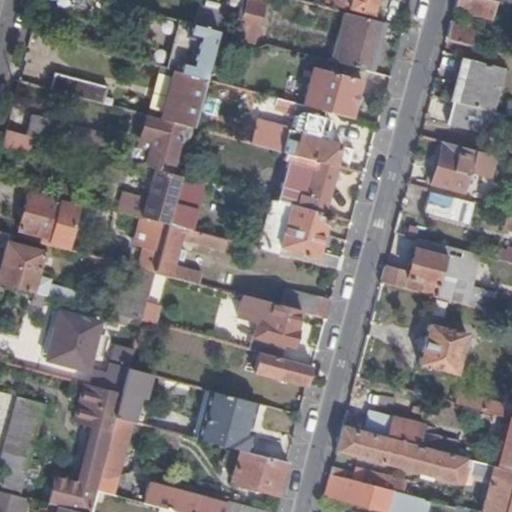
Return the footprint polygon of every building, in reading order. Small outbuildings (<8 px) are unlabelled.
[(91,0),(42,0),(39,11),(92,24),(98,2),(91,0)] [(227,0),(226,8),(239,11),(236,21),(241,23),(236,41),(254,45),(266,0),(227,0)] [(377,0),(339,0),(351,3),(349,10),(373,17),(377,0)] [(457,0),(455,12),(480,18),(484,0),(457,0)] [(485,0),(484,0),(480,18),(493,21),(498,4),(485,0)] [(195,27),(218,34),(223,19),(199,12),(195,27)] [(371,74),(384,26),(345,15),(332,64),(371,74)] [(195,27),(185,24),(181,23),(167,72),(206,82),(216,41),(218,34),(195,27)] [(477,31),(452,24),(447,42),(472,49),(477,31)] [(465,61),(453,104),(492,115),(504,72),(465,61)] [(201,97),(206,82),(167,72),(160,69),(147,118),(193,130),(197,113),(201,97)] [(306,108),(351,121),(362,82),(316,70),(306,108)] [(55,75),(50,93),(112,109),(114,101),(106,99),(108,89),(55,75)] [(201,97),(197,113),(205,116),(209,99),(201,97)] [(218,101),(209,99),(205,116),(214,118),(218,101)] [(294,114),(296,106),(276,101),(275,108),(294,114)] [(453,104),(452,104),(446,127),(486,139),(492,115),(453,104)] [(336,168),(347,171),(352,152),(344,150),(344,152),(341,151),(342,147),(325,143),(327,136),(319,134),(322,121),(322,120),(305,114),(304,115),(301,114),(298,116),(294,128),(295,132),(289,131),(287,137),(266,131),(263,142),(254,139),(252,146),(299,158),(336,168)] [(495,141),(501,117),(492,115),(486,139),(495,141)] [(155,173),(180,179),(193,130),(147,118),(141,139),(154,143),(151,152),(146,170),(155,173)] [(26,138),(33,140),(108,160),(114,141),(31,120),(26,138)] [(319,134),(327,136),(330,123),(322,121),(319,134)] [(7,134),(3,148),(29,155),(33,140),(26,138),(7,134)] [(138,149),(151,152),(154,143),(141,139),(138,149)] [(493,158),(476,154),(474,160),(441,151),(430,188),(465,196),(473,164),(490,169),(493,158)] [(321,216),(336,168),(299,158),(297,166),(308,170),(300,198),(289,194),(283,192),(280,205),(321,216)] [(308,170),(297,166),(289,194),(300,198),(308,170)] [(167,227),(180,179),(155,173),(147,203),(124,197),(119,215),(140,220),(167,227)] [(191,233),(204,185),(180,179),(167,227),(191,233)] [(474,205),(430,193),(425,213),(469,225),(474,205)] [(62,203),(30,195),(20,233),(51,241),(54,228),(63,230),(67,218),(58,215),(62,203)] [(339,272),(342,260),(320,254),(328,226),(329,226),(331,218),(321,216),(280,205),(264,201),(260,215),(265,216),(256,251),(339,272)] [(116,214),(96,208),(91,226),(111,232),(116,214)] [(511,214),(504,212),(502,218),(508,219),(506,227),(511,228),(511,214)] [(154,276),(167,227),(140,220),(133,246),(143,249),(137,271),(154,276)] [(224,254),(227,243),(191,233),(167,227),(154,276),(168,279),(209,289),(212,279),(174,268),(177,262),(183,263),(186,253),(179,251),(181,243),(224,254)] [(0,249),(5,251),(0,272),(0,287),(35,296),(45,299),(77,307),(80,295),(49,287),(50,282),(37,279),(42,260),(48,261),(49,256),(8,246),(10,237),(0,234),(0,249)] [(410,274),(386,268),(382,285),(493,313),(497,297),(471,290),(479,257),(419,242),(410,274)] [(499,252),(496,262),(511,265),(511,251),(507,251),(507,254),(499,252)] [(118,318),(142,324),(154,276),(137,271),(131,269),(118,318)] [(156,328),(168,279),(154,276),(142,324),(156,328)] [(326,321),(330,303),(286,292),(282,309),(301,314),(326,321)] [(45,299),(35,296),(31,308),(42,310),(45,299)] [(256,326),(262,303),(247,299),(241,321),(256,326)] [(301,314),(282,309),(262,303),(256,326),(249,352),(258,354),(281,360),(285,346),(292,349),(301,314)] [(100,326),(60,316),(48,362),(87,373),(100,326)] [(429,327),(418,366),(455,376),(466,337),(429,327)] [(129,372),(150,377),(156,356),(134,350),(129,372)] [(308,387),(313,369),(281,360),(258,354),(253,373),(308,387)] [(122,396),(129,372),(114,367),(107,392),(122,396)] [(144,405),(151,377),(150,377),(129,372),(122,396),(116,419),(132,424),(134,424),(138,403),(144,405)] [(71,511),(91,511),(96,493),(116,419),(122,396),(107,392),(86,386),(75,425),(93,430),(78,484),(74,499),(52,493),(49,506),(60,509),(71,511)] [(458,395),(455,406),(479,413),(482,401),(458,395)] [(293,445),(300,417),(235,399),(231,414),(264,422),(259,436),(293,445)] [(1,468),(27,475),(46,407),(19,400),(1,468)] [(511,409),(482,401),(479,413),(511,422),(511,421),(511,420),(511,409)] [(112,497),(132,424),(116,419),(96,493),(112,497)] [(148,421),(146,427),(156,430),(173,435),(174,429),(169,428),(170,424),(152,419),(148,421)] [(392,419),(387,440),(468,462),(470,454),(421,441),(424,428),(392,419)] [(511,420),(511,421),(511,422),(498,470),(511,473),(511,420)] [(387,440),(344,429),(337,455),(460,486),(460,485),(464,487),(465,485),(472,487),(474,481),(491,485),(483,511),(505,511),(511,487),(511,473),(498,470),(468,462),(387,440)] [(179,454),(183,437),(173,435),(156,430),(151,447),(179,454)] [(240,452),(279,463),(284,448),(241,436),(237,451),(240,452)] [(279,496),(287,465),(279,463),(240,452),(231,484),(252,489),(249,500),(259,502),(262,492),(279,496)] [(354,476),(332,470),(330,477),(403,496),(406,484),(355,470),(354,476)] [(22,476),(16,475),(12,490),(18,492),(22,476)] [(403,496),(330,477),(325,498),(376,511),(393,511),(394,509),(400,510),(399,511),(427,511),(430,504),(424,502),(403,496)] [(56,478),(52,493),(74,499),(78,484),(56,478)] [(249,511),(157,487),(151,507),(170,511),(249,511)] [(430,504),(455,510),(458,499),(427,491),(424,502),(430,504)] [(13,497),(0,493),(0,511),(26,511),(29,501),(21,499),(13,497)]
